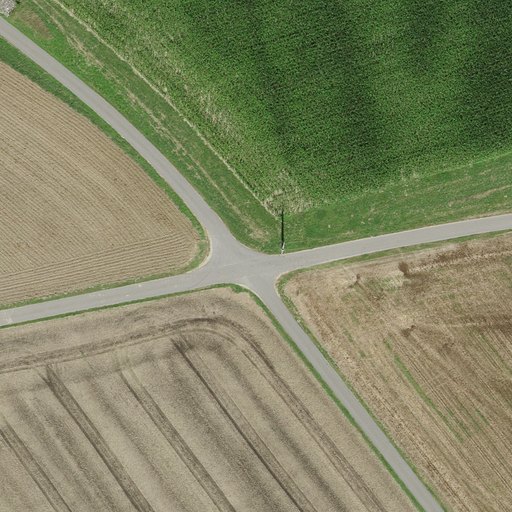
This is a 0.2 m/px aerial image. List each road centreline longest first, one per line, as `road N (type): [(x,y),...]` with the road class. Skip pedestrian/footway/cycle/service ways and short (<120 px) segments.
road 1 (unclassified): [(257,271),(0,36)]
road 2 (unclassified): [(433,511),(257,271)]
road 3 (track): [(257,271),(0,321)]
road 4 (unclassified): [(511,237),(257,271)]
